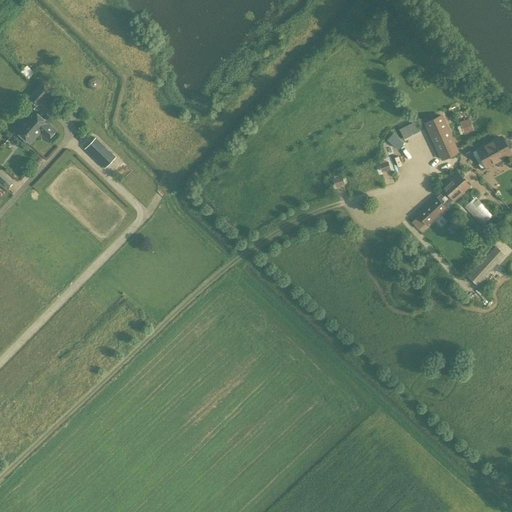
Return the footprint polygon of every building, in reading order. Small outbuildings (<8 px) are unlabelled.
[(27,66),(21,72),(27,79),(28,78),(29,79),(34,73),(27,66)] [(41,82),(27,98),(37,107),(51,91),(41,82)] [(33,110),(25,119),(14,131),(29,144),(40,132),(48,139),(56,131),(47,124),(48,123),(33,110)] [(440,115),(425,123),(442,160),(457,153),(456,149),(440,115)] [(463,133),(473,129),(468,117),(466,118),(467,120),(459,123),(463,133)] [(419,131),(414,122),(407,126),(412,135),(419,131)] [(406,127),(399,130),(404,139),(411,136),(406,127)] [(385,138),(396,148),(403,141),(392,131),(385,138)] [(85,149),(105,168),(116,157),(96,137),(85,149)] [(499,137),(476,150),(485,167),(493,162),(494,165),(497,166),(501,164),(502,161),(501,158),(509,154),(509,151),(508,148),(510,147),(511,144),(509,140),(506,139),(503,141),(502,138),(499,137)] [(388,162),(379,164),(381,171),(389,168),(388,162)] [(0,181),(6,187),(12,182),(0,171),(0,181)] [(469,188),(454,171),(440,185),(445,190),(454,201),(469,188)] [(341,176),(333,179),(336,186),(344,182),(341,176)] [(481,225),(492,215),(475,196),(464,207),(481,225)] [(436,197),(417,215),(426,225),(445,208),(436,197)] [(476,283),(503,253),(501,251),(505,246),(499,240),(494,246),(495,247),(483,259),(479,255),(473,261),(478,266),(468,276),(476,283)]
